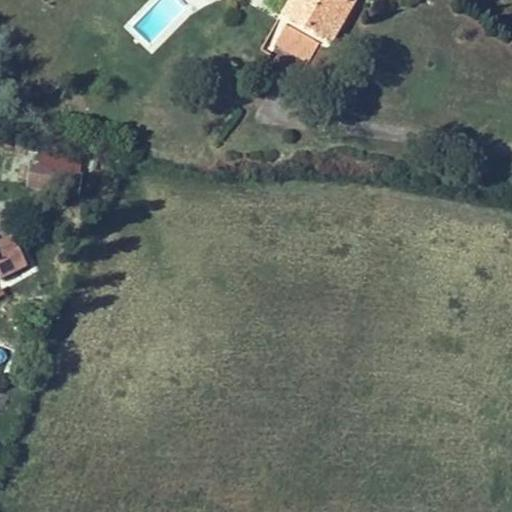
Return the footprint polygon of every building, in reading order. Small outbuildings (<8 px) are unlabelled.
[(300,0),(289,0),(280,16),(289,21),(300,0)] [(300,0),(289,21),(321,39),(342,3),(344,5),(347,0),(300,0)] [(342,3),(321,39),(330,44),(355,0),(347,0),(344,5),(342,3)] [(38,169),(77,176),(80,162),(41,155),(38,169)] [(28,183),(78,191),(80,177),(77,176),(38,169),(30,168),(28,183)] [(27,188),(78,196),(78,191),(28,183),(27,188)] [(0,280),(25,267),(11,238),(0,243),(0,280)]
